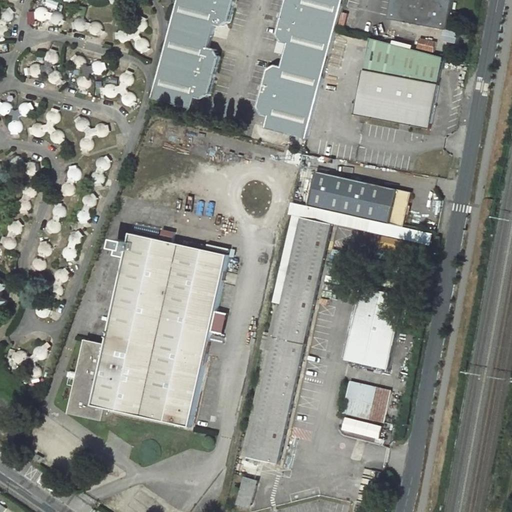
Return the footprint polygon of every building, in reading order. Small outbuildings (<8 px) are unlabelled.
[(179,0),(173,26),(163,62),(154,99),(195,110),(198,97),(204,98),(212,93),(222,57),(217,49),(211,47),(217,25),(223,27),(231,23),(236,0),(179,0)] [(268,128),(309,139),(319,102),(345,0),(287,0),(279,34),(284,42),(290,44),(284,66),(278,65),(270,69),(260,106),(264,115),(271,116),(268,128)] [(395,0),(392,18),(450,29),(455,0),(395,0)] [(55,11),(52,14),(52,13),(52,11),(50,8),(48,7),(46,6),(43,6),(41,8),(38,12),(39,17),(42,19),(44,20),(47,20),(50,18),(52,16),(54,22),(58,24),(62,23),(65,20),(66,17),(65,13),(63,10),(59,9),(55,11)] [(0,33),(1,34),(3,31),(4,28),(4,26),(3,24),(1,22),(5,21),(8,19),(9,15),(8,11),(6,9),(3,7),(0,7),(0,33)] [(346,13),(344,27),(365,31),(367,17),(346,13)] [(95,21),(92,24),(91,20),(88,17),(84,16),(81,17),(78,20),(78,23),(79,28),(82,30),(87,30),(91,26),(91,27),(92,31),(94,32),(99,34),(103,32),(105,28),(105,26),(104,23),(101,20),(98,20),(95,21)] [(134,31),(131,31),(130,31),(129,29),(126,27),(123,27),(120,29),(118,31),(117,34),(117,36),(119,39),(122,41),(125,41),(128,40),(131,37),(134,37),(136,40),(136,45),(138,49),(142,51),(146,50),(148,48),(149,45),(149,41),(146,37),(141,36),(139,34),(141,31),(145,30),(148,28),(149,24),(148,21),(146,18),(144,17),(141,17),(138,18),(136,20),(135,22),(135,25),(136,28),(134,31)] [(357,115),(431,128),(444,57),(371,38),(357,115)] [(423,38),(422,50),(435,50),(436,39),(423,38)] [(47,66),(44,67),(44,66),(41,64),(38,64),(35,64),(33,66),(32,68),(31,71),(32,74),(34,76),(37,78),(40,78),(42,77),(43,76),(44,75),(45,72),(48,72),(51,74),(51,76),(51,79),(52,81),(54,82),(56,83),(58,84),(60,83),(62,82),(64,80),(65,77),(65,75),(63,72),(62,71),(60,70),(58,69),(55,70),(53,68),(54,65),(57,64),(59,62),(60,60),(61,57),(59,53),(57,51),(54,50),(51,51),(49,52),(47,54),(46,56),(47,60),(48,62),(47,66)] [(79,69),(82,69),(84,71),(83,75),(81,76),(78,78),(77,81),(78,83),(79,85),(79,87),(82,88),(85,89),(88,88),(89,87),(91,85),(92,83),(92,81),(91,79),(89,76),(90,73),(93,72),(96,73),(99,74),(100,74),(103,72),(105,70),(106,67),(105,64),(104,62),(103,61),(100,60),(98,60),(96,60),(94,61),(93,62),(92,64),(91,66),(88,67),(86,65),(87,62),(86,60),(85,58),(84,56),(82,55),(79,55),(77,55),(74,57),(73,59),(72,62),(73,65),(74,67),(77,69),(79,69)] [(120,84),(119,88),(115,88),(113,86),(111,85),(108,85),(106,86),(104,88),(103,91),(103,94),(104,96),(105,98),(107,99),(109,99),(111,99),(114,97),(116,96),(116,94),(120,93),(122,96),(121,99),(121,101),(123,104),(125,106),(129,106),(132,105),(134,103),(135,100),(135,97),(134,95),(132,93),(129,92),(126,92),(124,89),(125,87),(127,86),(129,85),(132,83),(132,81),(132,79),(131,76),(129,73),(126,72),(123,72),(120,74),(119,76),(118,79),(118,82),(120,84)] [(7,113),(10,112),(12,113),(13,117),(11,120),(9,122),(10,126),(11,128),(14,130),(18,130),(21,129),(23,126),(24,122),(22,119),(19,117),(19,113),(22,111),(26,112),(31,110),(32,107),(33,104),(32,101),(30,99),(26,98),(21,99),(19,102),(18,106),(16,108),(13,106),(13,103),(10,100),(7,98),(2,100),(0,101),(0,109),(2,112),(4,113),(7,113)] [(52,120),(51,123),(48,124),(46,122),(43,121),(40,122),(38,123),(36,126),(35,129),(36,131),(37,134),(41,136),(44,136),(48,134),(49,130),(52,129),(55,132),(55,136),(56,139),(60,141),(63,141),(67,139),(69,134),(68,131),(66,128),(63,127),(59,127),(57,125),(58,122),(61,121),(64,118),(64,114),(63,110),(61,108),(57,107),(54,108),(52,110),(50,114),(50,117),(52,120)] [(88,131),(90,133),(89,136),(87,137),(84,140),(83,145),(84,147),(86,149),(89,151),(91,151),(95,149),(97,146),(97,141),(95,138),(96,135),(99,134),(102,136),(106,137),(109,135),(112,131),(112,128),(111,126),(109,124),(106,123),(101,124),(98,128),(94,129),(92,127),(93,123),(92,120),(89,117),(85,117),(82,118),(80,120),(79,125),(80,127),(82,130),(85,131),(88,131)] [(30,162),(27,164),(26,160),(24,158),(22,157),(21,156),(19,156),(17,157),(15,158),(14,159),(13,163),(13,165),(14,167),(16,169),(19,170),(21,170),(24,168),(26,166),(26,167),(26,170),(27,172),(29,174),(32,175),(34,175),(36,174),(38,174),(39,172),(40,170),(40,166),(39,164),(37,162),(35,161),(32,161),(30,162)] [(105,173),(103,172),(106,172),(110,170),(112,168),(112,165),(112,162),(110,159),(106,157),(102,158),(99,161),(98,164),(99,168),(102,171),(97,172),(93,176),(93,180),(96,184),(99,185),(103,185),(106,182),(107,177),(105,173)] [(406,227),(413,194),(349,181),(342,213),(406,227)] [(27,204),(24,201),(25,201),(28,201),(31,199),(33,197),(33,193),(32,190),(30,187),(27,186),(24,187),(21,188),(20,189),(20,191),(19,193),(20,197),(22,200),(20,200),(17,201),(16,202),(14,204),(14,206),(14,209),(16,212),(17,212),(20,214),(23,213),(25,212),(27,210),(28,207),(27,205),(27,204)] [(92,212),(90,210),(90,209),(93,209),(97,207),(98,203),(98,200),(96,197),(92,195),(89,195),(85,198),(84,203),(85,205),(87,208),(87,209),(82,209),(80,211),(78,215),(79,218),(81,221),(84,222),(87,223),(90,221),(92,218),(93,215),(92,212)] [(250,457),(280,464),(332,224),(302,218),(250,457)] [(8,238),(7,239),(5,239),(3,239),(0,241),(0,242),(0,248),(1,250),(3,252),(5,252),(7,252),(10,251),(11,250),(12,248),(13,246),(13,244),(12,241),(10,240),(10,239),(13,239),(15,238),(17,235),(18,233),(18,230),(17,228),(16,226),(13,225),(11,225),(8,225),(6,227),(4,230),(4,232),(4,234),(5,236),(8,238)] [(78,250),(76,248),(76,247),(80,246),(83,243),(84,240),(83,236),(80,234),(77,233),(73,234),(70,237),(70,242),(71,244),(73,246),(69,247),(66,249),(65,253),(65,256),(67,258),(69,260),(73,261),(76,259),(78,257),(79,253),(78,250)] [(71,413),(106,421),(109,409),(193,427),(231,255),(133,233),(108,344),(88,339),(80,374),(79,379),(71,413)] [(64,288),(62,285),(65,284),(69,282),(70,278),(69,274),(66,272),(62,271),(59,272),(56,275),(56,280),(59,284),(55,285),(52,287),(51,291),(52,295),(54,298),(58,299),(61,298),(63,296),(65,294),(65,291),(64,288)] [(364,286),(348,359),(391,369),(407,296),(364,286)] [(40,306),(37,307),(35,309),(34,311),(35,316),(39,320),(42,320),(45,319),(48,315),(48,312),(47,309),(43,306),(40,306)] [(32,358),(30,360),(27,359),(26,356),(24,354),(22,353),(19,352),(16,354),(14,356),(13,360),(15,364),(18,366),(22,366),(25,364),(28,365),(28,369),(25,372),(25,375),(26,379),(29,381),(35,381),(37,379),(39,376),(39,372),(37,370),(34,368),(34,364),(36,362),(39,363),(43,362),(45,360),(46,356),(46,353),(44,351),(42,349),(38,349),(35,350),(33,352),(32,355),(32,358)] [(344,410),(385,420),(392,389),(351,379),(344,410)] [(344,431),(381,440),(385,426),(347,417),(344,431)] [(35,459),(41,463),(44,458),(38,454),(35,459)] [(251,507),(259,482),(247,478),(239,504),(251,507)]
